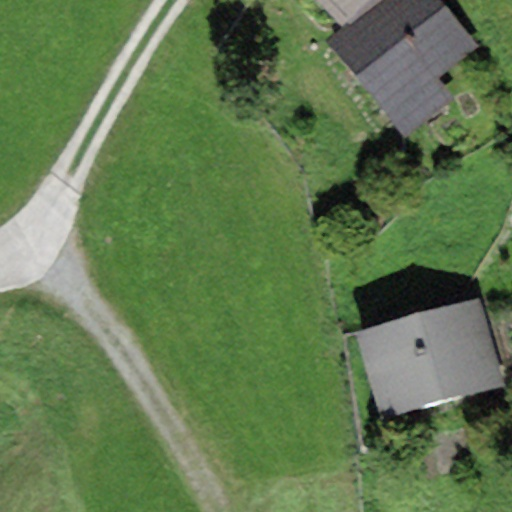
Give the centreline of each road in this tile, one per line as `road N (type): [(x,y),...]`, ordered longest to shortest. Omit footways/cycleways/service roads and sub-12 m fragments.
road 1 (track): [(28,266),(99,326),(216,511)]
road 2 (track): [(176,0),(135,60),(28,266)]
